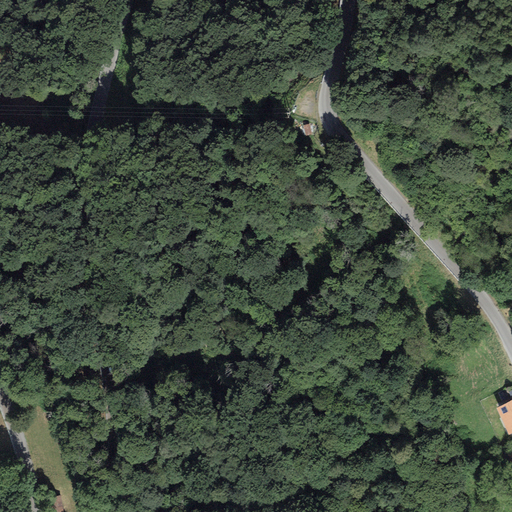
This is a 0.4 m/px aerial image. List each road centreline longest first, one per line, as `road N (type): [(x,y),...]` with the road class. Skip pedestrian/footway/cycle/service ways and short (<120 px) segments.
road 1 (tertiary): [(116,511),(89,183),(127,0)]
road 2 (tertiary): [(346,0),(325,101),(331,123),(473,288),(511,350)]
road 3 (tertiary): [(0,386),(34,511)]
